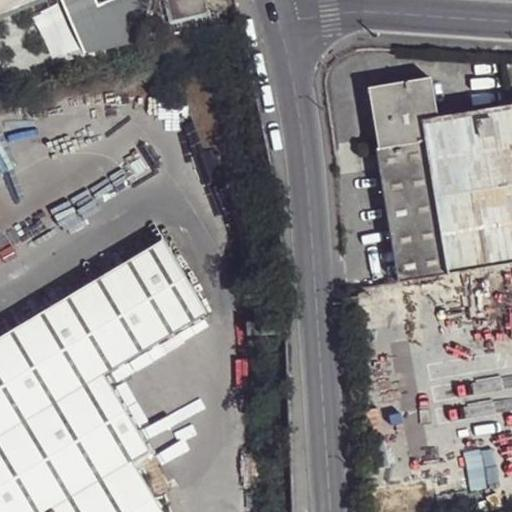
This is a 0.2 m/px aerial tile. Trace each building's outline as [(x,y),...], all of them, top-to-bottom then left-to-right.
[(0,0),(0,16),(28,5),(40,0),(0,0)] [(123,0),(40,0),(28,5),(53,67),(103,45),(125,2),(123,0)] [(206,0),(168,0),(173,20),(209,11),(206,0)] [(373,147),(397,281),(511,261),(511,103),(436,116),(427,78),(367,87),(377,146),(373,147)] [(361,149),(358,141),(351,143),(353,151),(361,149)] [(161,240),(126,262),(169,329),(206,308),(161,240)] [(0,339),(0,431),(101,372),(169,329),(126,262),(0,339)] [(259,334),(258,320),(244,320),(246,335),(259,334)] [(272,334),(270,320),(258,320),(259,334),(272,334)] [(287,334),(286,320),(270,320),(272,334),(287,334)] [(161,511),(131,462),(149,452),(145,447),(101,372),(0,431),(0,511),(161,511)]
